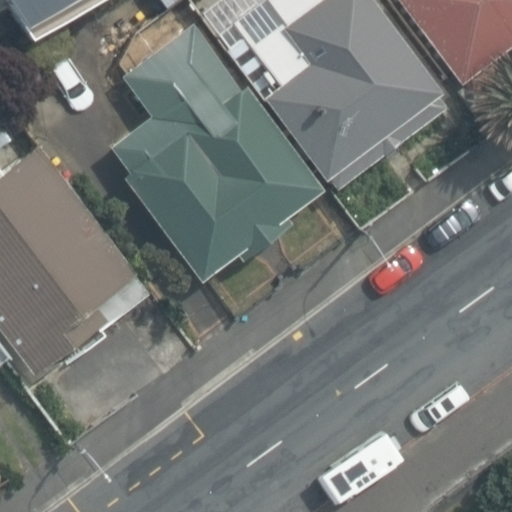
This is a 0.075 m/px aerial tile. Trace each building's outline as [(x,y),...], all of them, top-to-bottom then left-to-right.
[(9,0),(31,34),(82,0),(9,0)] [(447,90),(380,0),(322,0),(288,26),(311,57),(267,90),(332,176),(447,90)] [(511,0),(403,0),(463,79),(511,42),(511,0)] [(324,186),(194,16),(122,71),(153,112),(107,147),(206,276),(324,186)] [(44,139),(0,171),(0,321),(37,370),(153,283),(44,139)] [(149,295),(112,320),(152,379),(188,355),(149,295)]
